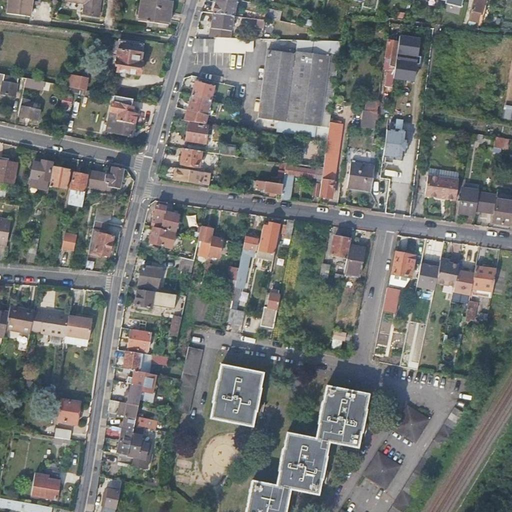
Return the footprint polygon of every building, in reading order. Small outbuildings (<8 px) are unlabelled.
[(34,0),(8,0),(7,13),(30,17),(32,3),(34,4),(34,0)] [(63,0),(64,0),(83,3),(81,14),(96,17),(98,0),(63,0)] [(171,0),(141,0),(139,20),(168,25),(171,0)] [(482,0),(473,0),(468,25),(474,26),(475,23),(477,22),(482,0)] [(215,2),(213,13),(234,16),(236,7),(215,2)] [(267,18),(268,8),(265,8),(264,9),(261,9),(261,13),(260,20),(265,20),(266,20),(266,18),(267,18)] [(234,16),(213,13),(211,28),(229,30),(232,31),(234,16)] [(254,51),(254,38),(215,36),(215,39),(196,39),(193,52),(247,53),(247,51),(254,51)] [(419,38),(399,36),(398,42),(393,78),(414,81),(416,62),(414,62),(415,56),(417,57),(419,38)] [(143,44),(120,40),(116,66),(118,66),(117,71),(139,74),(140,72),(142,72),(142,66),(141,65),(141,63),(140,63),(143,44)] [(286,120),(330,126),(340,56),(331,54),(332,46),(342,46),(343,41),(321,40),(319,53),(298,50),(297,53),(286,120)] [(393,78),(398,42),(387,41),(383,70),(386,71),(384,86),(392,87),(393,78)] [(286,120),(297,53),(269,49),(260,116),(286,120)] [(0,73),(0,82),(2,83),(0,93),(16,95),(19,77),(0,73)] [(73,88),(75,76),(68,75),(66,86),(73,88)] [(73,88),(84,90),(86,78),(75,76),(73,88)] [(43,82),(26,79),(25,85),(41,89),(43,82)] [(195,81),(191,95),(211,101),(215,86),(195,81)] [(65,86),(64,90),(84,95),(84,90),(73,88),(66,86),(65,86)] [(22,95),(18,116),(37,120),(40,110),(29,107),(30,100),(25,99),(26,96),(22,95)] [(108,119),(133,124),(135,114),(131,113),(132,107),(131,108),(133,99),(113,95),(108,119)] [(191,95),(185,121),(205,123),(207,118),(208,113),(211,101),(191,95)] [(378,101),(365,100),(364,109),(362,109),(360,127),(374,128),(378,101)] [(220,103),(211,101),(208,113),(217,115),(220,103)] [(503,118),(511,119),(511,105),(504,105),(503,118)] [(130,137),(133,124),(108,119),(105,132),(130,137)] [(207,126),(189,123),(187,140),(206,142),(207,126)] [(397,131),(387,129),(383,157),(393,158),(393,159),(402,161),(403,152),(406,153),(408,139),(405,139),(406,130),(397,129),(397,131)] [(505,138),(497,137),(495,147),(504,149),(505,142),(505,138)] [(325,180),(332,182),(335,161),(338,161),(341,142),(328,140),(324,167),(323,169),(322,176),(325,177),(325,180)] [(220,146),(219,153),(234,155),(235,148),(220,146)] [(201,150),(184,148),(182,164),(200,166),(201,150)] [(16,162),(0,159),(0,180),(12,183),(16,162)] [(46,189),(52,162),(41,160),(41,163),(33,161),(28,186),(46,189)] [(281,198),(290,199),(293,175),(317,178),(317,182),(321,182),(322,176),(323,169),(316,168),(315,169),(293,166),(293,163),(286,162),(285,170),(283,184),(282,193),(281,198)] [(373,165),(351,162),(348,188),(371,191),(373,165)] [(119,189),(124,169),(103,164),(102,170),(104,171),(104,172),(89,170),(86,187),(111,192),(112,187),(119,189)] [(49,185),(67,188),(70,170),(52,167),(49,185)] [(459,180),(460,172),(430,167),(428,175),(459,180)] [(203,172),(176,168),(174,179),(202,183),(203,172)] [(271,182),(283,184),(285,170),(279,169),(278,177),(272,177),(271,182)] [(68,204),(82,207),(86,187),(88,175),(74,173),(68,204)] [(426,195),(456,199),(459,180),(428,175),(426,195)] [(321,183),(319,196),(336,198),(336,191),(335,190),(331,189),(332,182),(325,180),(325,177),(322,176),(321,182),(321,183)] [(264,191),(282,193),(283,184),(271,182),(254,179),(253,187),(261,189),(264,189),(264,191)] [(319,196),(321,183),(315,182),(313,195),(319,196)] [(480,184),(465,182),(464,188),(479,190),(480,184)] [(459,212),(475,215),(475,213),(478,196),(479,190),(464,188),(463,188),(459,212)] [(478,196),(475,213),(493,216),(496,198),(478,196)] [(493,216),(492,223),(511,226),(511,219),(511,200),(496,198),(493,216)] [(107,223),(108,223),(110,212),(100,210),(101,202),(98,201),(94,221),(107,223)] [(100,210),(110,212),(111,204),(101,202),(100,210)] [(151,226),(153,227),(176,232),(180,215),(170,212),(171,208),(156,204),(151,226)] [(291,240),(294,220),(288,219),(285,239),(291,240)] [(0,220),(0,246),(5,247),(9,222),(0,220)] [(94,221),(88,251),(107,255),(112,237),(105,235),(107,223),(94,221)] [(275,254),(281,225),(270,222),(269,226),(263,225),(258,250),(275,254)] [(212,237),(214,229),(202,226),(199,238),(198,240),(204,241),(211,243),(212,237)] [(176,232),(153,227),(149,243),(172,249),(176,232)] [(62,249),(73,251),(76,236),(65,234),(62,249)] [(335,236),(331,255),(346,258),(349,239),(335,236)] [(222,239),(212,237),(211,243),(208,255),(211,256),(217,257),(219,258),(220,253),(222,239)] [(258,239),(245,237),(239,268),(236,281),(235,286),(241,288),(243,288),(251,254),(255,254),(258,239)] [(27,254),(35,256),(38,240),(31,238),(27,254)] [(232,241),(222,239),(220,253),(229,255),(232,241)] [(182,254),(183,254),(195,257),(196,249),(185,247),(184,247),(182,254)] [(365,252),(349,249),(344,273),(360,275),(365,252)] [(396,252),(390,284),(409,288),(415,256),(396,252)] [(207,260),(202,283),(210,285),(213,272),(210,271),(211,265),(210,264),(211,256),(208,255),(207,260)] [(181,258),(179,268),(192,271),(194,261),(182,258),(181,258)] [(453,288),(457,265),(440,262),(435,284),(453,288)] [(433,289),(438,266),(420,263),(416,286),(433,289)] [(323,264),(320,278),(328,280),(330,265),(323,264)] [(139,286),(138,289),(153,291),(156,291),(161,269),(142,265),(138,284),(139,286)] [(491,297),(496,269),(476,266),(470,294),(491,297)] [(236,281),(239,268),(230,267),(227,279),(236,281)] [(470,296),(474,273),(457,270),(452,292),(470,296)] [(334,281),(342,283),(344,274),(336,273),(334,281)] [(171,275),(169,281),(179,284),(180,278),(171,275)] [(235,286),(232,301),(238,302),(241,288),(235,286)] [(383,310),(395,312),(399,290),(388,288),(383,310)] [(156,291),(153,291),(153,292),(138,290),(136,305),(151,308),(152,304),(152,299),(156,300),(166,301),(167,296),(170,296),(170,293),(168,293),(165,293),(156,291)] [(260,326),(273,328),(280,295),(270,293),(267,308),(264,307),(260,326)] [(453,296),(452,303),(462,305),(463,298),(453,296)] [(477,302),(469,300),(465,321),(467,321),(467,319),(474,320),(477,302)] [(5,329),(30,334),(30,330),(34,311),(25,309),(24,311),(9,308),(9,313),(5,329)] [(230,310),(227,323),(242,326),(245,312),(230,310)] [(0,335),(4,336),(5,329),(9,313),(0,311),(0,335)] [(65,335),(69,315),(45,311),(44,313),(34,311),(30,330),(42,332),(42,333),(65,337),(65,335)] [(76,316),(69,315),(65,335),(90,338),(93,318),(91,318),(89,315),(85,314),(83,317),(76,316)] [(171,335),(177,336),(181,319),(175,318),(171,335)] [(131,328),(131,329),(146,331),(146,324),(132,321),(131,328)] [(146,331),(131,329),(128,348),(147,351),(150,332),(146,331)] [(346,333),(333,330),(331,339),(342,342),(344,342),(346,333)] [(340,350),(342,342),(331,339),(329,348),(340,350)] [(187,361),(202,362),(202,348),(187,348),(187,361)] [(139,371),(142,354),(126,351),(123,368),(127,369),(134,370),(139,371)] [(149,373),(151,362),(152,355),(142,354),(139,371),(149,373)] [(171,362),(172,359),(152,355),(151,362),(168,365),(169,361),(171,362)] [(211,418),(252,428),(264,374),(222,366),(211,418)] [(153,392),(157,375),(149,373),(139,371),(134,370),(133,372),(133,373),(131,384),(142,386),(141,390),(153,392)] [(138,406),(138,404),(141,390),(142,386),(131,384),(127,403),(138,406)] [(252,482),(245,511),(285,511),(290,490),(318,496),(330,443),(358,449),(369,396),(328,388),(316,440),(288,434),(276,487),(252,482)] [(62,399),(58,422),(77,425),(80,402),(62,399)] [(127,403),(110,400),(108,412),(116,414),(124,416),(127,403)] [(135,419),(136,415),(138,406),(127,403),(124,416),(135,419)] [(417,443),(430,417),(407,405),(393,430),(417,443)] [(453,408),(421,463),(433,470),(465,415),(453,408)] [(144,426),(145,418),(136,415),(135,419),(134,424),(144,426)] [(133,431),(134,424),(135,419),(124,416),(121,428),(133,431)] [(143,436),(146,427),(144,426),(134,424),(133,431),(130,443),(127,456),(135,457),(133,467),(148,470),(153,448),(140,444),(142,436),(143,436)] [(55,436),(64,438),(70,439),(71,430),(57,428),(55,436)] [(121,428),(119,440),(130,443),(133,431),(121,428)] [(116,453),(127,456),(130,443),(119,440),(116,450),(116,453)] [(363,476),(387,490),(402,465),(377,451),(363,476)] [(47,465),(46,473),(59,475),(60,468),(57,468),(58,463),(52,462),(51,466),(47,465)] [(402,511),(425,478),(415,472),(387,511),(402,511)] [(38,473),(34,495),(56,500),(60,477),(38,473)] [(115,511),(120,492),(109,489),(106,506),(103,506),(102,511),(115,511)] [(0,504),(38,511),(52,511),(53,507),(0,497),(0,504)]
